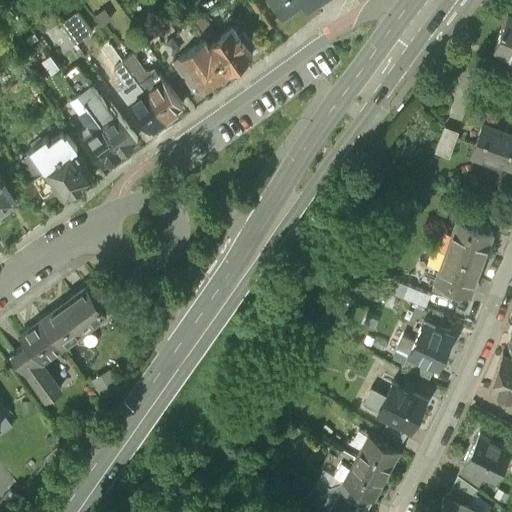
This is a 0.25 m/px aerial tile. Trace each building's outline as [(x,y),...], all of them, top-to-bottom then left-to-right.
[(304,0),(260,0),(280,29),(310,8),(304,0)] [(304,0),(310,8),(317,18),(332,7),(327,0),(304,0)] [(199,24),(194,15),(186,21),(189,27),(198,39),(204,49),(207,54),(208,55),(217,49),(200,23),(199,24)] [(77,16),(60,29),(76,50),(93,37),(77,16)] [(511,27),(508,26),(495,62),(511,69),(511,27)] [(198,39),(189,27),(176,35),(185,48),(198,39)] [(208,55),(228,82),(252,65),(245,55),(251,51),(243,40),(237,44),(230,34),(221,40),(224,44),(217,49),(208,55)] [(125,49),(131,57),(143,51),(136,41),(125,49)] [(204,49),(175,70),(183,81),(181,82),(192,97),(198,92),(204,100),(228,82),(208,55),(207,54),(204,49)] [(133,65),(124,71),(145,101),(153,95),(133,65)] [(126,105),(131,112),(146,101),(145,101),(124,71),(115,77),(132,101),(126,105)] [(153,95),(146,101),(166,130),(182,119),(162,90),(153,95)] [(131,112),(130,113),(137,123),(133,125),(137,131),(141,128),(150,141),(166,130),(146,101),(131,112)] [(88,116),(101,134),(109,128),(96,110),(88,116)] [(101,134),(88,116),(79,122),(92,140),(101,134)] [(109,128),(101,134),(120,161),(136,150),(128,139),(132,137),(127,130),(124,133),(117,123),(109,128)] [(120,161),(101,134),(92,140),(84,146),(92,156),(89,158),(93,164),(96,162),(104,173),(120,161)] [(61,139),(52,145),(55,150),(51,152),(45,145),(20,162),(35,184),(32,186),(42,202),(55,193),(61,203),(77,192),(80,194),(86,190),(85,187),(91,183),(74,158),(76,156),(66,141),(64,143),(61,139)] [(482,175),(511,185),(511,149),(482,139),(469,174),(481,179),(482,175)] [(458,149),(444,144),(435,171),(449,175),(458,149)] [(0,213),(15,204),(0,181),(0,213)] [(457,236),(445,269),(482,281),(493,249),(475,243),(478,236),(460,230),(458,236),(457,236)] [(436,299),(433,307),(451,313),(453,306),(471,312),(482,281),(445,269),(435,299),(436,299)] [(41,325),(61,353),(105,322),(85,294),(41,325)] [(25,352),(12,361),(45,408),(60,397),(40,368),(61,353),(41,325),(18,342),(25,352)] [(423,338),(407,374),(437,387),(452,353),(437,346),(438,345),(423,338)] [(511,357),(510,357),(505,371),(503,370),(489,405),(511,413),(511,357)] [(392,399),(377,431),(408,446),(424,415),(392,399)] [(480,450),(471,469),(469,468),(463,482),(483,492),(495,497),(510,465),(480,450)] [(369,454),(356,479),(384,494),(397,469),(369,454)] [(343,503),(360,511),(374,511),(384,494),(356,479),(350,490),(341,485),(334,498),(343,503)] [(457,493),(475,507),(483,492),(463,482),(457,493)] [(475,507),(457,493),(451,505),(466,511),(473,511),(476,507),(475,507)] [(360,511),(343,503),(337,511),(360,511)]
